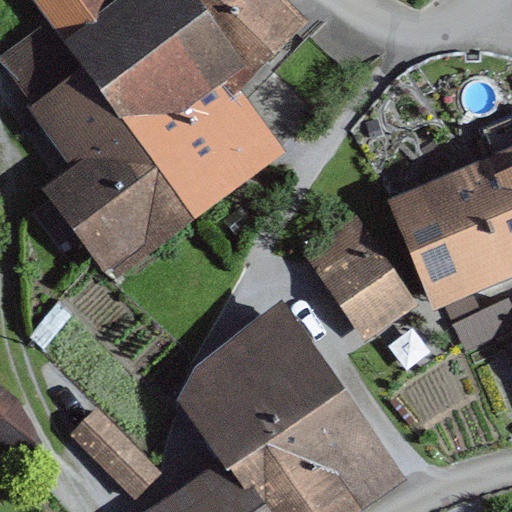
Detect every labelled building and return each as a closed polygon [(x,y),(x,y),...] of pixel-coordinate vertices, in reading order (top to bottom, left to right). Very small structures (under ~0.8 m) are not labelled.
[(27,0),(45,24),(193,222),(284,157),(236,90),(247,80),(188,0),(27,0)] [(303,29),(276,0),(188,0),(247,80),(303,29)] [(108,284),(193,222),(45,24),(0,56),(0,71),(70,168),(40,190),(108,284)] [(511,283),(511,151),(383,204),(430,318),(511,283)] [(417,308),(354,218),(301,255),(363,345),(417,308)] [(175,401),(217,463),(336,382),(278,297),(193,366),(175,401)] [(511,328),(511,311),(505,298),(451,325),(466,353),(511,328)] [(16,395),(0,382),(0,443),(29,467),(41,452),(16,395)] [(361,511),(404,483),(336,382),(217,463),(183,486),(144,511),(361,511)] [(161,474),(94,408),(68,434),(121,511),(161,474)]
